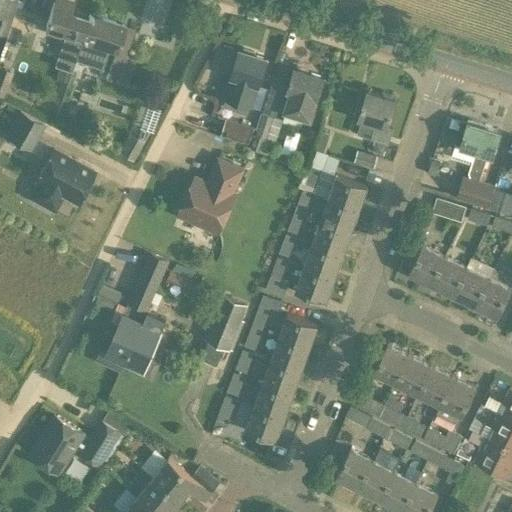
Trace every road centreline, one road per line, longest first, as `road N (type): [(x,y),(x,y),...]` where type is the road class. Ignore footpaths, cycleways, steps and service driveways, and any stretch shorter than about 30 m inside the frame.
road 1 (residential): [(0,438),(215,0)]
road 2 (residential): [(363,291),(443,66)]
road 3 (residential): [(293,493),(363,291)]
road 4 (tertiary): [(443,66),(244,0)]
road 5 (residential): [(511,364),(363,291)]
